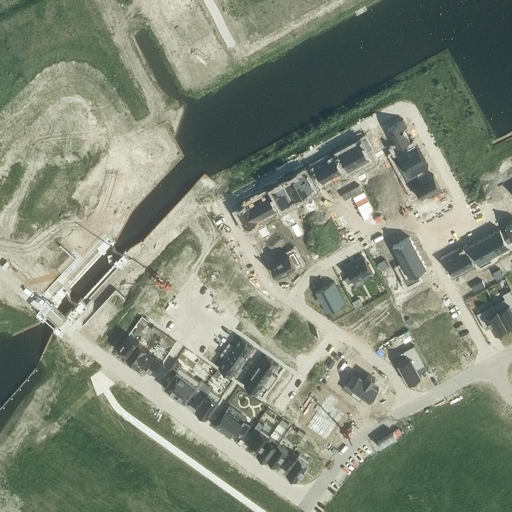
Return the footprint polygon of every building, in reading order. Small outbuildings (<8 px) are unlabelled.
[(173,7),(165,12),(171,22),(191,12),(185,1),(181,3),(179,0),(177,0),(171,4),(173,7)] [(300,0),(295,0),(290,3),(299,19),(308,14),(300,0)] [(312,0),(300,0),(308,14),(317,9),(312,0)] [(325,0),(312,0),(317,9),(327,3),(325,0)] [(279,7),(271,11),(280,27),(288,23),(279,7)] [(271,11),(263,16),(272,32),(280,27),(271,11)] [(191,12),(171,22),(177,33),(185,29),(187,33),(195,28),(193,25),(197,22),(191,12)] [(263,16),(255,20),(264,36),(272,32),(263,16)] [(255,20),(247,24),(256,41),(264,36),(255,20)] [(199,41),(185,48),(191,59),(211,49),(205,38),(206,37),(204,33),(197,37),(199,41)] [(211,49),(191,59),(197,70),(211,63),(213,67),(220,63),(218,59),(217,59),(211,49)] [(403,119),(388,128),(398,147),(405,143),(410,140),(403,129),(407,127),(403,119)] [(366,139),(349,147),(360,166),(361,168),(371,162),(366,152),(371,149),(366,139)] [(397,153),(393,156),(399,167),(422,154),(422,153),(416,143),(408,148),(405,143),(398,147),(394,148),(397,153)] [(21,164),(32,155),(24,147),(14,156),(21,164)] [(349,147),(339,153),(340,155),(347,167),(349,172),(360,166),(349,147)] [(422,154),(399,167),(408,183),(418,177),(416,172),(428,165),(422,154)] [(323,161),(315,166),(322,181),(347,167),(340,155),(329,161),(324,164),(323,161)] [(304,172),(294,177),(303,194),(314,188),(304,172)] [(418,177),(408,183),(411,188),(415,186),(421,198),(433,191),(435,195),(442,191),(434,175),(421,182),(418,177)] [(294,177),(284,183),(293,200),(303,194),(294,177)] [(284,183),(273,188),(283,205),(293,200),(284,183)] [(268,192),(257,197),(267,216),(268,216),(267,214),(277,208),(268,192)] [(387,193),(375,199),(386,219),(400,211),(395,203),(393,204),(387,193)] [(257,197),(247,203),(248,204),(257,222),(267,216),(257,197)] [(248,204),(237,210),(247,227),(257,221),(257,222),(248,204)] [(200,212),(188,229),(198,237),(201,233),(209,222),(211,220),(200,212)] [(209,222),(201,233),(217,245),(225,234),(209,222)] [(507,229),(501,232),(508,243),(511,240),(511,222),(506,226),(507,229)] [(296,225),(291,227),(297,238),(302,235),(296,225)] [(325,227),(313,233),(324,253),(336,246),(325,227)] [(500,229),(490,235),(499,251),(500,254),(510,248),(508,243),(501,232),(500,229)] [(490,235),(479,240),(489,257),(499,251),(490,235)] [(410,237),(393,246),(398,256),(415,247),(410,237)] [(168,240),(160,249),(172,260),(180,251),(168,240)] [(479,240),(469,246),(481,267),(491,261),(489,257),(479,240)] [(415,247),(398,256),(404,266),(421,257),(418,253),(415,247)] [(160,249),(152,257),(164,268),(172,260),(160,249)] [(454,254),(445,259),(454,273),(472,263),(466,251),(460,254),(459,252),(454,254)] [(293,252),(270,264),(277,276),(300,264),(293,252)] [(70,254),(56,270),(62,275),(76,259),(70,254)] [(235,255),(225,269),(234,276),(241,267),(245,262),(235,255)] [(152,257),(145,266),(157,276),(164,268),(152,257)] [(404,266),(400,269),(405,278),(404,279),(408,286),(419,279),(416,273),(426,268),(421,257),(404,266)] [(350,275),(345,278),(348,284),(353,281),(354,282),(357,287),(366,282),(364,279),(371,275),(370,273),(372,272),(364,258),(346,268),(350,275)] [(145,266),(137,274),(149,285),(157,276),(145,266)] [(234,276),(231,281),(240,288),(247,278),(251,273),(241,267),(234,276)] [(137,274),(129,282),(141,293),(149,285),(137,274)] [(24,276),(19,284),(26,289),(31,282),(24,276)] [(240,288),(237,293),(246,299),(257,285),(247,278),(240,288)] [(334,281),(315,292),(318,297),(316,299),(319,304),(321,303),(326,313),(327,313),(324,308),(342,298),(345,303),(345,302),(334,281)] [(482,281),(471,287),(474,292),(485,286),(482,281)] [(129,282),(121,291),(133,302),(141,293),(129,282)] [(505,299),(494,304),(507,328),(509,327),(510,328),(511,327),(511,309),(511,307),(511,306),(511,294),(510,290),(503,294),(505,299)] [(113,297),(104,309),(125,324),(133,312),(113,297)] [(264,297),(253,312),(263,319),(273,304),(264,297)] [(355,308),(362,304),(359,299),(352,302),(355,308)] [(273,304),(263,319),(273,325),(283,311),(273,304)] [(494,304),(477,314),(484,328),(490,324),(491,326),(495,334),(507,328),(494,304)] [(104,309),(96,321),(116,335),(125,324),(104,309)] [(292,316),(280,332),(290,339),(302,323),(292,316)] [(146,326),(148,323),(141,318),(139,321),(146,326)] [(96,321),(88,332),(108,347),(116,335),(96,321)] [(302,323),(290,339),(299,346),(310,331),(311,329),(302,323)] [(458,324),(439,335),(452,358),(463,352),(460,345),(467,340),(458,324)] [(157,334),(160,331),(153,326),(151,329),(157,334)] [(167,336),(160,331),(157,334),(164,339),(167,336)] [(299,346),(298,347),(308,354),(320,338),(310,331),(299,346)] [(129,334),(118,350),(127,356),(126,357),(127,358),(138,341),(129,334)] [(439,335),(420,345),(429,361),(437,357),(440,364),(452,358),(439,335)] [(229,342),(224,348),(242,361),(253,346),(247,342),(246,341),(240,337),(234,346),(229,342)] [(138,341),(127,358),(136,364),(147,349),(138,342),(139,341),(138,341)] [(406,357),(397,361),(409,383),(421,377),(417,369),(425,365),(414,345),(403,351),(406,357)] [(225,359),(218,368),(224,372),(225,373),(231,377),(242,361),(224,348),(219,355),(225,359)] [(335,348),(323,365),(333,372),(345,355),(335,348)] [(147,349),(136,364),(139,361),(155,373),(163,362),(147,350),(147,349)] [(266,355),(255,371),(273,383),(277,377),(272,373),(278,364),(273,360),(272,359),(271,359),(266,355)] [(174,374),(165,388),(175,395),(190,374),(180,367),(182,365),(176,361),(169,371),(174,374)] [(255,371),(244,386),(250,390),(249,390),(251,391),(257,395),(263,386),(268,390),(273,383),(255,371)] [(353,373),(345,384),(354,390),(351,394),(360,401),(363,396),(370,401),(379,389),(371,383),(375,378),(368,374),(365,379),(359,375),(358,376),(353,373)] [(190,374),(175,395),(185,402),(195,389),(200,393),(207,383),(201,379),(200,381),(190,374)] [(205,396),(195,410),(206,418),(215,405),(222,396),(211,389),(212,387),(207,383),(200,393),(205,396)] [(326,392),(313,410),(333,424),(341,412),(331,406),(336,399),(326,392)] [(225,411),(215,425),(223,430),(224,428),(234,435),(237,431),(243,435),(251,425),(244,419),(246,416),(230,405),(225,411)] [(313,410),(303,425),(322,439),(333,424),(313,410)] [(255,435),(248,445),(258,452),(257,453),(257,454),(271,435),(262,428),(264,424),(259,420),(250,432),(255,435)] [(271,435),(257,454),(266,460),(279,443),(270,437),(271,435)] [(279,443),(266,460),(268,459),(277,466),(288,450),(279,443)] [(291,464),(286,472),(297,480),(311,460),(300,453),(298,454),(293,451),(286,461),(291,464)]
